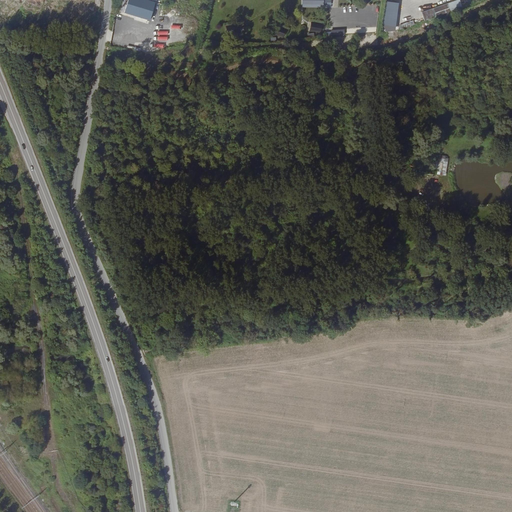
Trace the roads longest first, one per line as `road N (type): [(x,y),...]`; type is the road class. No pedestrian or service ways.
road 1 (unclassified): [(172,511),(158,408),(77,207),(110,0)]
road 2 (secondary): [(0,83),(98,337),(140,511)]
